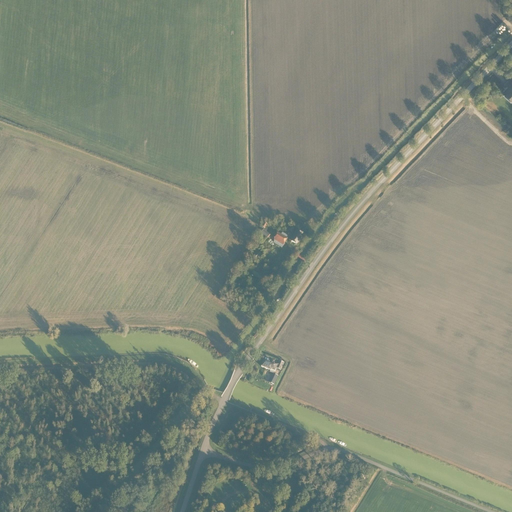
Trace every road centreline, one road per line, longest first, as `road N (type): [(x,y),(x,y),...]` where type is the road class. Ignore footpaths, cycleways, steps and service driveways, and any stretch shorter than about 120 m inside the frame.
road 1 (tertiary): [(202,450),(239,371),(337,234),(511,43)]
road 2 (unclassified): [(490,511),(328,449)]
road 3 (track): [(0,363),(153,357)]
road 4 (unclassified): [(202,450),(276,467),(328,449)]
